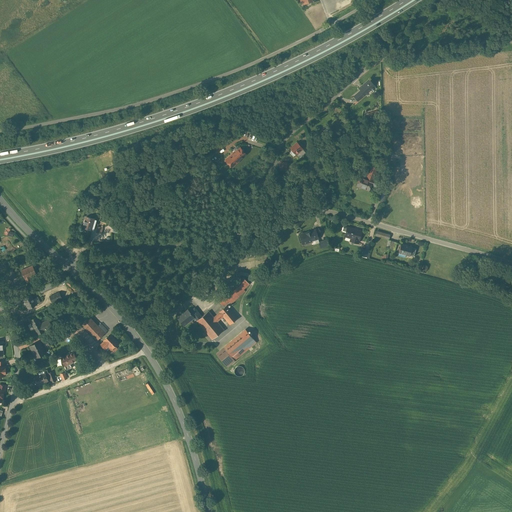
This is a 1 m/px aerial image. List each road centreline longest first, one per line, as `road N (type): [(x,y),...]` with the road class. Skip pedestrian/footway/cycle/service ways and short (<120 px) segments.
road 1 (trunk): [(0,161),(117,135),(229,97),(417,0)]
road 2 (trunk): [(402,0),(225,91),(0,153)]
road 3 (unclassified): [(373,0),(199,84),(136,105),(0,130)]
road 4 (unclassified): [(227,241),(282,142),(369,66),(511,43)]
road 5 (unclassified): [(511,263),(324,211),(227,241)]
road 6 (secondary): [(68,267),(121,318),(165,382),(208,511)]
road 7 (unclassified): [(227,241),(100,246),(68,267)]
road 8 (unclassified): [(0,457),(18,358),(0,306)]
